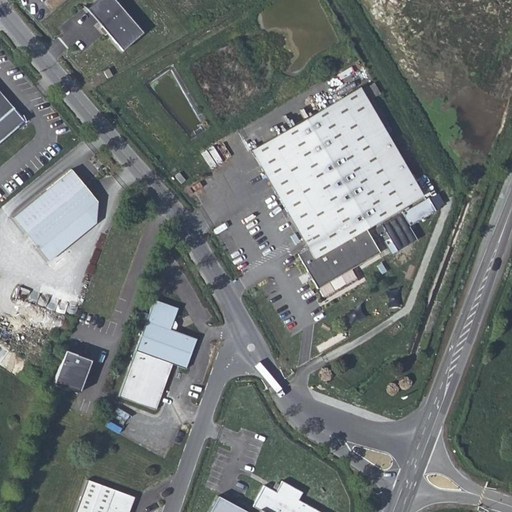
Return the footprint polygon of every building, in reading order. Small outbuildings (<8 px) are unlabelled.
[(114,0),(96,0),(86,9),(122,51),(143,33),(114,0)] [(366,101),(379,93),(373,83),(360,91),(358,87),(250,150),(307,248),(297,254),(317,289),(379,252),(365,228),(421,196),(366,101)] [(0,118),(13,108),(0,92),(0,118)] [(180,167),(177,170),(183,177),(186,174),(180,167)] [(12,218),(37,249),(84,212),(94,224),(95,223),(96,201),(71,169),(12,218)] [(415,222),(433,211),(425,198),(407,210),(415,222)] [(47,262),(94,224),(84,212),(37,249),(47,262)] [(177,308),(153,300),(118,396),(155,410),(172,364),(185,369),(196,339),(169,329),(177,308)] [(65,351),(53,383),(79,392),(90,360),(65,351)] [(86,480),(74,511),(128,511),(134,497),(86,480)] [(263,485),(252,506),(259,510),(257,511),(246,511),(217,496),(207,511),(319,511),(297,500),(301,492),(281,481),(275,492),(263,485)]
